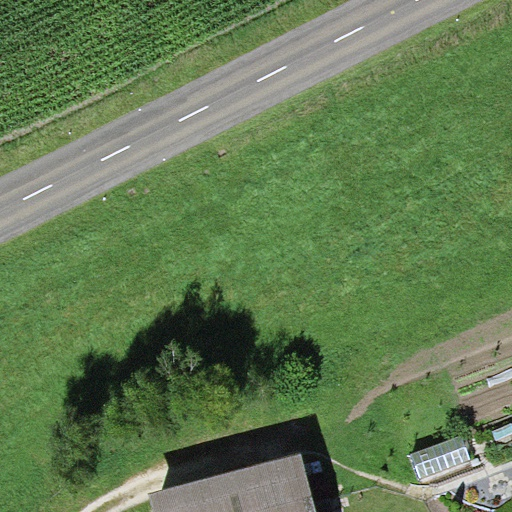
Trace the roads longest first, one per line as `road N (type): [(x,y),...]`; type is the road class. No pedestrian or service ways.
road 1 (secondary): [(0,209),(419,0)]
road 2 (track): [(102,511),(178,464),(268,429),(318,426)]
